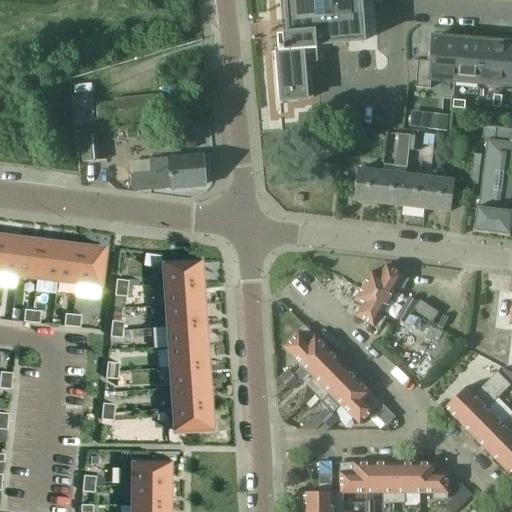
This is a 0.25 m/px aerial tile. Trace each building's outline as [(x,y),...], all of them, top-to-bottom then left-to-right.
[(284,0),(288,34),(277,34),(278,52),(274,52),(278,102),(306,100),(303,63),(317,62),(316,46),(363,42),(359,0),(284,0)] [(431,79),(453,81),(456,35),(440,34),(440,39),(433,38),(431,62),(418,61),(416,87),(430,89),(431,79)] [(472,36),(456,35),(453,81),(479,83),(482,42),(472,42),(472,36)] [(479,83),(504,85),(508,39),(492,38),(492,43),(482,42),(479,83)] [(163,118),(161,95),(113,100),(115,123),(163,118)] [(494,95),(492,107),(500,108),(502,96),(494,95)] [(74,126),(95,124),(92,96),(71,98),(74,126)] [(453,100),(453,108),(465,109),(465,101),(453,100)] [(116,126),(115,123),(113,102),(96,104),(98,128),(116,126)] [(430,117),(429,129),(446,131),(447,119),(430,117)] [(476,208),(473,232),(510,237),(511,218),(511,212),(511,213),(511,203),(511,129),(495,127),(493,141),(487,140),(478,208),(476,208)] [(353,129),(351,144),(360,145),(362,130),(353,129)] [(408,151),(410,136),(398,134),(394,165),(406,167),(408,151)] [(107,160),(104,135),(80,138),(82,163),(107,160)] [(417,152),(419,137),(410,136),(408,151),(417,152)] [(459,142),(457,156),(466,157),(468,143),(459,142)] [(150,173),(131,175),(133,193),(172,190),(199,188),(204,184),(202,155),(169,158),(170,159),(149,160),(150,173)] [(472,155),(471,167),(479,168),(480,156),(472,155)] [(378,204),(382,173),(357,170),(353,201),(378,204)] [(378,204),(401,207),(405,176),(382,173),(378,204)] [(401,207),(425,210),(429,179),(405,176),(401,207)] [(478,176),(470,176),(468,188),(476,189),(478,176)] [(454,182),(429,179),(425,210),(450,213),(454,182)] [(0,235),(0,274),(15,276),(19,237),(0,235)] [(19,237),(15,276),(35,278),(40,240),(19,237)] [(55,281),(60,242),(40,240),(35,278),(55,281)] [(60,242),(55,281),(76,283),(81,245),(60,242)] [(81,245),(76,283),(98,286),(102,248),(81,245)] [(162,284),(200,282),(199,259),(161,262),(162,284)] [(362,286),(388,302),(396,289),(400,291),(408,279),(385,265),(379,277),(370,272),(362,286)] [(113,286),(125,287),(126,280),(114,278),(113,286)] [(162,284),(163,305),(201,302),(200,282),(162,284)] [(125,287),(113,286),(112,294),(124,296),(125,287)] [(388,302),(362,286),(353,300),(356,302),(359,304),(362,305),(355,317),(378,329),(385,317),(381,314),(388,302)] [(403,309),(411,314),(418,303),(409,298),(403,309)] [(439,313),(420,301),(413,312),(433,324),(439,313)] [(163,305),(165,325),(203,323),(201,302),(163,305)] [(29,322),(31,310),(23,309),(21,321),(29,322)] [(411,314),(403,309),(396,320),(405,325),(411,314)] [(31,310),(29,322),(38,323),(39,311),(31,310)] [(70,327),(72,314),(64,313),(62,326),(70,327)] [(72,314),(70,327),(79,328),(80,315),(72,314)] [(108,328),(121,329),(122,321),(109,320),(108,328)] [(203,323),(165,325),(166,346),(204,343),(203,323)] [(306,372),(328,351),(305,326),(283,348),(306,372)] [(121,329),(108,328),(107,336),(120,337),(121,329)] [(448,333),(430,355),(439,363),(457,341),(448,333)] [(204,343),(166,346),(167,366),(206,364),(204,343)] [(328,351),(306,372),(314,380),(307,386),(314,394),(343,366),(328,351)] [(103,370),(116,371),(117,363),(104,361),(103,370)] [(206,364),(167,366),(169,387),(207,385),(206,364)] [(343,366),(314,394),(322,402),(329,395),(335,402),(357,381),(343,366)] [(116,371),(103,370),(103,378),(115,379),(116,371)] [(283,385),(292,377),(286,371),(278,379),(283,385)] [(0,380),(10,381),(11,373),(0,372),(0,380)] [(444,410),(459,424),(504,380),(497,373),(474,396),(466,388),(444,410)] [(298,383),(292,377),(283,385),(289,391),(298,383)] [(0,388),(9,389),(10,381),(0,380),(0,388)] [(459,424),(473,439),(495,417),(487,410),(510,386),(504,380),(459,424)] [(357,381),(335,402),(359,426),(381,405),(357,381)] [(170,407),(209,405),(207,385),(169,387),(170,407)] [(99,411),(111,412),(112,405),(100,404),(99,411)] [(209,405),(170,407),(171,431),(210,427),(209,405)] [(323,423),(331,415),(325,409),(318,417),(318,418),(317,418),(323,423)] [(111,412),(99,411),(98,419),(110,421),(111,412)] [(315,415),(299,431),(316,431),(323,423),(317,418),(318,418),(315,415)] [(495,417),(473,439),(487,453),(511,428),(511,415),(502,425),(495,417)] [(337,420),(332,416),(331,417),(323,424),(329,429),(337,420)] [(511,428),(487,453),(502,468),(511,457),(511,428)] [(511,457),(502,468),(511,478),(511,457)] [(129,485),(168,485),(168,462),(129,462),(129,485)] [(373,465),(340,464),(340,495),(343,495),(373,495),(373,465)] [(383,505),(393,505),(393,465),(373,465),(373,495),(383,495),(383,505)] [(404,495),(413,495),(414,465),(393,465),(393,505),(404,505),(404,495)] [(435,465),(429,465),(414,465),(413,495),(433,495),(433,501),(447,501),(447,499),(447,495),(447,475),(434,475),(435,465)] [(81,476),(81,485),(93,485),(93,477),(81,476)] [(93,485),(81,485),(80,492),(92,493),(93,485)] [(129,485),(129,505),(167,505),(168,485),(129,485)] [(303,494),(303,511),(343,511),(343,495),(340,495),(332,495),(332,486),(319,485),(319,495),(303,494)] [(366,503),(365,511),(373,511),(374,503),(366,503)]
